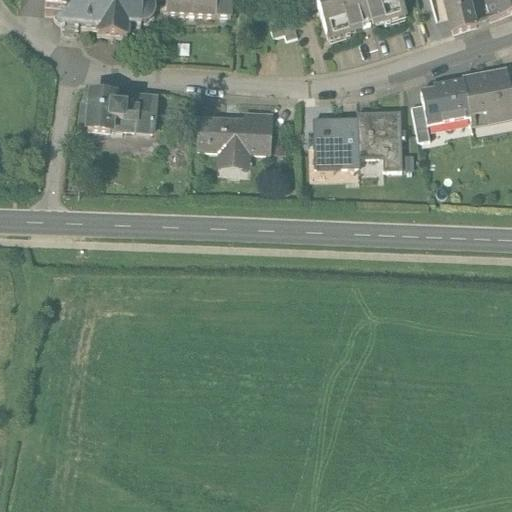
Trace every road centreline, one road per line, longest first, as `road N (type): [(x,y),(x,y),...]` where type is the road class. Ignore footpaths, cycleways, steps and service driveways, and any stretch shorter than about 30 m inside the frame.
road 1 (tertiary): [(511,242),(45,225)]
road 2 (residential): [(70,72),(336,87),(511,34)]
road 3 (residential): [(45,225),(70,72)]
